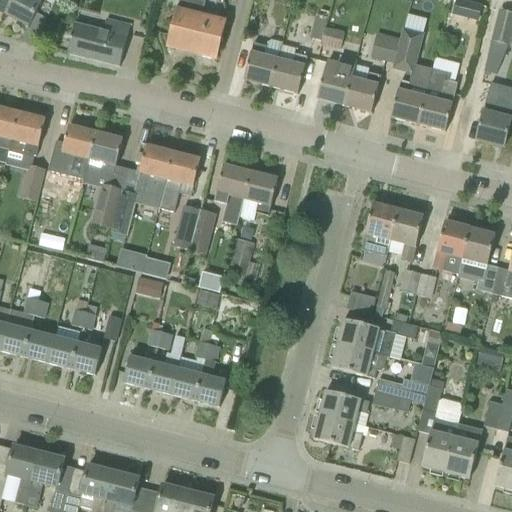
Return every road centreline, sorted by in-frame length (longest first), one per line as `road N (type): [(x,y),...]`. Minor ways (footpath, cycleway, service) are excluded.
road 1 (residential): [(511,196),(0,65)]
road 2 (residential): [(275,473),(0,403)]
road 3 (residential): [(275,473),(346,203)]
road 4 (residential): [(423,511),(275,473)]
